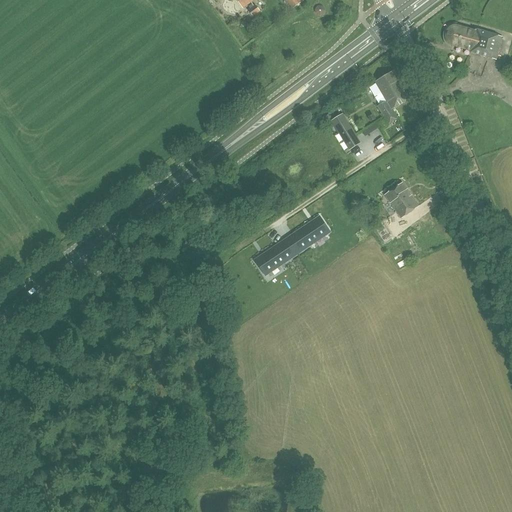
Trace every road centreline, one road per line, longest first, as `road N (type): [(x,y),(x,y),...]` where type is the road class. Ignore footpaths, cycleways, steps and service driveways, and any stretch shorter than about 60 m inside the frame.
road 1 (track): [(27,511),(4,401),(359,171)]
road 2 (primary): [(0,320),(397,19)]
road 3 (track): [(511,297),(405,34)]
